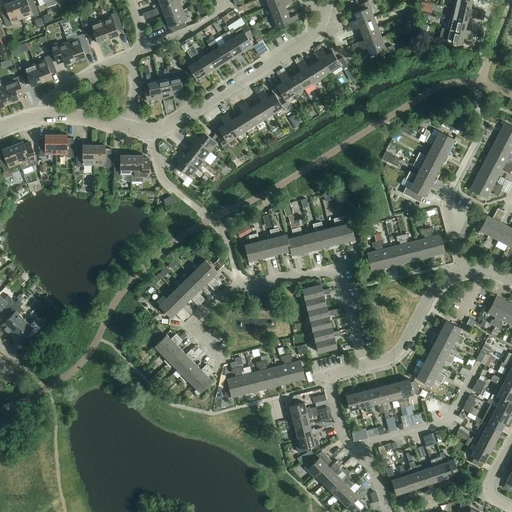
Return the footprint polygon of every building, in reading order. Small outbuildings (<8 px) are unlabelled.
[(22,19),(15,0),(4,4),(6,7),(0,9),(0,10),(6,27),(12,25),(11,22),(22,19)] [(15,0),(22,19),(32,15),(33,17),(39,14),(33,0),(15,0)] [(99,0),(95,2),(98,10),(104,7),(101,0),(99,0)] [(163,10),(165,16),(182,10),(178,0),(176,0),(157,8),(158,12),(163,10)] [(284,0),(267,7),(271,17),(287,11),(285,5),(292,2),(291,0),(284,0)] [(465,0),(454,0),(452,8),(484,16),(485,12),(470,8),(472,2),(465,0)] [(348,22),(350,26),(374,17),(368,1),(358,4),(360,10),(353,13),(356,19),(348,22)] [(420,10),(431,13),(433,5),(422,2),(420,10)] [(417,12),(415,6),(409,9),(411,14),(417,12)] [(452,8),(450,18),(467,23),(468,16),(483,20),(484,16),(452,8)] [(182,10),(165,16),(167,22),(163,24),(167,34),(186,26),(184,21),(186,20),(182,10)] [(287,11),(271,17),(275,28),(299,19),(297,14),(289,17),(287,11)] [(111,16),(101,20),(108,38),(118,34),(117,31),(123,29),(116,12),(110,14),(111,16)] [(48,15),(34,17),(35,24),(49,22),(48,15)] [(359,27),(361,33),(378,27),(374,17),(350,26),(351,30),(359,27)] [(450,18),(447,29),(472,35),(473,31),(465,29),(467,23),(450,18)] [(108,38),(101,20),(91,24),(90,22),(84,24),(90,41),(96,39),(98,42),(108,38)] [(233,28),(230,30),(243,51),(253,45),(248,38),(253,35),(246,23),(234,30),(233,28)] [(358,46),(358,47),(381,38),(378,27),(361,33),(364,40),(351,44),(352,48),(358,46)] [(462,44),(463,37),(471,39),(472,35),(447,29),(446,36),(442,35),(440,39),(462,44)] [(230,39),(225,43),(234,57),(243,51),(230,30),(229,31),(226,32),(230,39)] [(78,38),(68,42),(75,60),(85,56),(84,53),(90,51),(83,33),(77,36),(78,38)] [(381,38),(358,47),(359,50),(367,47),(369,54),(379,51),(381,56),(392,52),(390,46),(385,48),(381,38)] [(215,39),(211,41),(225,63),(234,57),(225,43),(219,46),(215,39)] [(212,51),(207,54),(216,69),(225,63),(211,41),(211,42),(208,44),(212,51)] [(75,60),(68,42),(58,46),(57,43),(51,46),(57,63),(63,61),(64,64),(75,60)] [(169,48),(170,54),(177,53),(175,46),(169,48)] [(194,47),(190,49),(207,75),(216,69),(207,54),(201,58),(194,47)] [(321,48),(318,50),(332,72),(341,66),(344,71),(349,68),(342,57),(337,60),(332,51),(326,55),(322,48),(321,48)] [(100,59),(105,58),(102,49),(97,51),(100,59)] [(207,75),(190,49),(187,51),(194,62),(188,66),(197,81),(207,75)] [(319,60),(313,63),(322,78),(332,72),(318,50),(315,53),(319,60)] [(45,59),(35,63),(42,82),(52,78),(51,74),(57,72),(50,55),(44,57),(45,59)] [(303,60),(300,62),(313,83),(322,78),(313,63),(308,67),(303,60)] [(301,71),(295,74),(304,89),(313,83),(300,62),(296,64),(301,71)] [(42,82),(35,63),(24,67),(24,65),(18,67),(24,84),(30,82),(31,86),(42,82)] [(170,66),(167,67),(167,70),(173,95),(184,93),(180,76),(179,71),(172,73),(171,69),(170,66)] [(165,79),(158,80),(162,97),(173,95),(167,70),(163,71),(165,79)] [(285,71),(282,73),(295,95),(304,89),(295,74),(289,78),(285,71)] [(276,86),(277,87),(286,101),(295,95),(282,73),(278,76),(282,82),(276,86)] [(162,97),(158,80),(152,82),(150,74),(145,75),(149,90),(144,91),(146,101),(162,97)] [(12,81),(1,85),(8,103),(19,99),(19,98),(24,96),(17,77),(11,79),(12,81)] [(0,106),(8,103),(1,85),(0,85),(0,106)] [(261,92),(260,92),(274,114),(288,105),(286,101),(277,87),(272,90),(274,93),(268,97),(264,90),(261,92)] [(261,101),(256,105),(265,120),(274,114),(260,92),(257,95),(261,101)] [(245,102),(242,104),(256,125),(265,120),(256,105),(250,108),(245,102)] [(243,113),(237,116),(246,131),(256,125),(242,104),(238,106),(243,113)] [(227,113),(224,115),(237,137),(246,131),(237,116),(231,120),(227,113)] [(219,141),(222,146),(237,137),(224,115),(220,117),(224,124),(218,128),(215,123),(210,126),(215,134),(219,141)] [(511,125),(505,122),(499,133),(511,140),(511,125)] [(407,134),(410,128),(404,125),(401,131),(407,134)] [(429,133),(427,137),(449,148),(452,143),(455,144),(457,140),(439,131),(436,137),(429,133)] [(193,132),(190,136),(210,152),(219,141),(215,134),(212,138),(204,132),(199,137),(193,132)] [(511,140),(499,133),(493,145),(510,153),(511,148),(511,140)] [(56,154),(56,134),(45,134),(45,138),(38,138),(38,156),(45,156),(45,154),(56,154)] [(67,134),(56,134),(56,154),(67,154),(67,156),(73,156),(73,138),(67,138),(67,134)] [(194,144),(190,149),(204,160),(210,152),(190,136),(188,139),(194,144)] [(432,145),(429,150),(447,160),(449,156),(446,154),(449,148),(427,137),(425,141),(432,145)] [(36,159),(30,142),(24,144),(23,141),(12,145),(19,163),(22,170),(37,164),(36,159)] [(163,152),(168,148),(164,143),(164,144),(163,143),(159,146),(160,147),(163,152)] [(82,164),(93,164),(93,145),(82,144),(82,148),(76,148),(76,166),(82,166),(82,164)] [(19,163),(12,145),(2,149),(3,152),(0,153),(0,162),(4,172),(10,169),(9,167),(19,163)] [(93,145),(93,164),(104,164),(104,166),(111,166),(111,148),(105,148),(105,145),(93,145)] [(493,145),(487,156),(511,169),(511,168),(511,162),(510,161),(509,163),(506,161),(510,153),(493,145)] [(179,149),(177,153),(197,169),(204,160),(190,149),(186,154),(179,149)] [(419,152),(417,156),(439,167),(442,162),(445,163),(447,160),(429,150),(426,156),(419,152)] [(393,162),(395,156),(384,151),(382,158),(393,162)] [(197,169),(177,153),(174,156),(181,161),(176,167),(178,168),(174,172),(184,181),(184,180),(187,176),(190,177),(197,169)] [(120,174),(131,174),(131,155),(120,155),(120,158),(114,158),(114,177),(120,177),(120,174)] [(131,174),(131,181),(142,181),(142,177),(149,177),(149,161),(142,161),(142,155),(131,155),(131,174)] [(422,164),(419,169),(437,179),(439,175),(436,173),(439,167),(417,156),(415,160),(422,164)] [(487,156),(481,167),(498,176),(502,168),(506,169),(505,171),(509,174),(511,169),(487,156)] [(481,167),(476,178),(500,191),(503,186),(498,184),(497,185),(494,183),(498,176),(481,167)] [(409,171),(407,175),(429,187),(432,181),(435,183),(437,179),(419,169),(416,175),(409,171)] [(429,187),(407,175),(405,179),(412,183),(410,188),(406,186),(402,193),(420,202),(423,196),(427,198),(429,194),(426,192),(429,187)] [(500,191),(476,178),(470,190),(486,198),(491,190),(494,192),(493,194),(498,196),(500,191)] [(309,206),(306,199),(300,200),(303,208),(309,206)] [(282,205),(286,217),(291,215),(288,204),(282,205)] [(479,230),(489,235),(496,220),(501,210),(497,208),(492,218),(486,215),(483,222),(479,221),(476,227),(479,229),(479,230)] [(489,235),(498,240),(506,225),(500,222),(505,212),(501,210),(496,220),(489,235)] [(342,216),(338,217),(344,241),(350,240),(351,243),(355,242),(350,223),(344,224),(342,216)] [(335,226),(329,228),(334,247),(339,246),(338,243),(344,241),(338,217),(333,219),(335,226)] [(321,222),(317,223),(323,247),(329,245),(330,249),(334,247),(329,228),(323,229),(321,222)] [(323,247),(317,223),(312,224),(314,232),(308,233),(313,253),(318,252),(317,248),(323,247)] [(498,240),(508,245),(511,236),(511,226),(511,228),(506,225),(498,240)] [(240,238),(252,231),(249,226),(237,233),(240,238)] [(300,227),(296,228),(302,252),(308,250),(309,254),(313,253),(308,233),(302,235),(300,227)] [(431,227),(426,229),(433,256),(445,252),(440,234),(431,237),(430,233),(432,232),(431,227)] [(278,228),(274,229),(280,253),(286,251),(287,255),(291,254),(291,253),(287,239),(288,238),(286,234),(280,236),(278,228)] [(293,237),(288,238),(287,239),(291,253),(291,254),(292,258),(297,257),(296,254),(302,252),(296,228),(292,229),(293,237)] [(271,238),(265,239),(270,259),(275,258),(274,254),(280,253),(274,229),(269,230),(271,238)] [(424,238),(416,241),(420,259),(433,256),(426,229),(420,230),(421,235),(423,235),(424,238)] [(257,233),(253,234),(259,258),(265,256),(266,260),(270,259),(265,239),(259,241),(257,233)] [(407,233),(401,235),(408,262),(420,259),(416,241),(407,243),(406,239),(408,238),(407,233)] [(259,258),(253,234),(249,235),(251,243),(244,245),(248,259),(249,264),(254,263),(253,260),(259,258)] [(400,245),(391,247),(396,265),(408,262),(401,235),(396,236),(397,241),(399,241),(400,245)] [(382,240),(377,241),(384,268),(396,265),(391,247),(383,249),(382,245),(384,245),(382,240)] [(384,268),(377,241),(371,242),(373,247),(375,247),(376,251),(367,253),(371,271),(384,268)] [(244,245),(237,247),(241,261),(248,259),(244,245)] [(220,258),(214,264),(219,269),(225,264),(220,258)] [(205,260),(197,267),(217,287),(220,284),(212,276),(217,271),(205,260)] [(197,267),(190,275),(201,287),(206,282),(214,290),(217,287),(197,267)] [(190,275),(182,282),(201,302),(205,299),(197,291),(201,287),(190,275)] [(182,282),(174,290),(186,302),(190,298),(198,305),(201,302),(182,282)] [(302,289),(306,308),(326,303),(324,295),(323,290),(321,284),(318,285),(314,286),(302,289)] [(174,290),(167,298),(186,317),(189,314),(181,306),(186,302),(174,290)] [(0,308),(1,308),(6,312),(18,299),(15,302),(8,295),(4,299),(0,295),(0,308)] [(489,324),(494,326),(507,302),(496,296),(487,312),(495,317),(493,320),(492,319),(489,324)] [(186,317),(167,298),(159,305),(170,317),(175,313),(183,321),(186,317)] [(1,326),(10,335),(25,320),(19,314),(23,309),(20,306),(23,304),(18,299),(6,312),(10,316),(1,326)] [(502,320),(510,324),(511,319),(511,304),(507,302),(494,326),(499,329),(502,324),(500,324),(502,320)] [(306,308),(312,329),(331,324),(329,316),(328,311),(326,303),(306,308)] [(444,324),(441,330),(463,341),(465,337),(458,334),(461,328),(443,318),(441,323),(444,324)] [(25,320),(10,335),(17,343),(27,333),(31,337),(41,327),(33,320),(29,324),(25,320)] [(334,348),(337,347),(334,337),(333,332),(331,324),(312,329),(318,352),(330,349),(334,348)] [(150,334),(157,341),(164,334),(158,327),(150,334)] [(435,334),(433,338),(451,347),(454,342),(461,345),(463,341),(441,330),(438,335),(435,334)] [(158,349),(162,354),(179,337),(176,334),(171,339),(166,334),(152,348),(155,352),(158,349)] [(164,361),(167,364),(181,350),(177,345),(182,340),(179,337),(162,354),(166,358),(164,361)] [(431,349),(453,360),(457,362),(459,359),(448,353),(451,347),(433,338),(431,342),(434,343),(431,349)] [(484,344),(481,350),(488,354),(491,348),(484,344)] [(306,353),(304,345),(297,347),(299,355),(306,353)] [(173,364),(177,369),(194,352),(191,349),(186,354),(181,350),(167,364),(170,367),(173,364)] [(425,353),(423,357),(441,366),(444,361),(451,364),(453,360),(431,349),(428,355),(425,353)] [(476,360),(488,367),(493,357),(480,351),(476,360)] [(179,376),(182,379),(197,365),(192,360),(197,355),(194,352),(177,369),(182,373),(179,376)] [(291,353),(286,355),(292,382),(305,378),(300,360),(291,363),(290,359),(292,358),(291,353)] [(284,364),(276,367),(280,385),(292,382),(286,355),(280,356),(281,361),(283,361),(284,364)] [(241,357),(235,358),(235,362),(236,366),(243,364),(241,357)] [(424,363),(421,368),(443,379),(445,376),(438,372),(441,366),(423,357),(421,361),(424,363)] [(267,359),(261,361),(268,388),(280,385),(276,367),(267,369),(266,365),(268,364),(267,359)] [(260,371),(251,373),(256,391),(268,388),(261,361),(256,362),(257,367),(259,367),(260,371)] [(504,371),(503,374),(511,379),(511,367),(502,362),(500,366),(502,367),(501,369),(504,371)] [(188,380),(192,384),(210,367),(206,364),(201,369),(197,365),(182,379),(185,382),(188,380)] [(242,366),(237,367),(244,394),(256,391),(251,373),(243,375),(242,371),(243,371),(242,366)] [(210,367),(192,384),(197,389),(194,391),(198,395),(212,381),(207,376),(213,371),(210,367)] [(244,394),(237,367),(231,368),(233,373),(234,373),(235,377),(226,379),(231,397),(244,394)] [(443,379),(421,368),(418,374),(415,372),(413,376),(431,386),(434,380),(441,384),(443,380),(443,379)] [(14,377),(19,381),(19,382),(24,377),(19,372),(14,377)] [(491,380),(498,384),(511,391),(511,379),(503,374),(500,378),(495,375),(493,376),(491,380)] [(443,379),(443,380),(451,384),(453,381),(445,376),(443,379)] [(409,379),(398,382),(405,407),(409,406),(407,400),(408,400),(407,395),(413,394),(410,383),(409,379)] [(398,382),(388,385),(392,399),(397,398),(398,402),(399,402),(403,415),(407,414),(405,407),(398,382)] [(419,393),(417,386),(414,382),(410,383),(413,394),(419,393)] [(493,394),(496,396),(496,395),(510,402),(511,398),(511,391),(498,384),(492,394),(493,394)] [(377,387),(384,412),(386,420),(390,419),(386,405),(387,405),(386,401),(392,399),(388,385),(377,387)] [(380,413),(384,412),(377,387),(367,390),(371,405),(376,403),(377,407),(378,407),(380,413)] [(371,405),(367,390),(356,393),(360,407),(365,406),(366,413),(372,411),(371,405)] [(349,410),(360,407),(356,393),(346,396),(349,410)] [(498,403),(496,407),(495,407),(509,414),(511,408),(511,402),(510,402),(496,395),(496,396),(493,401),(498,403)] [(289,406),(292,417),(317,411),(316,407),(310,408),(306,409),(304,402),(289,406)] [(490,404),(485,414),(504,424),(509,414),(495,407),(496,407),(490,404)] [(292,417),(295,427),(309,424),(308,418),(310,418),(311,418),(312,416),(318,415),(317,411),(292,417)] [(331,413),(320,415),(321,421),(332,418),(331,413)] [(474,420),(476,421),(499,433),(504,424),(485,414),(482,420),(476,417),(474,420)] [(479,430),(477,434),(494,443),(499,433),(476,421),(474,425),(477,426),(476,428),(479,430)] [(295,427),(297,438),(312,434),(322,432),(321,428),(315,429),(313,428),(312,429),(311,429),(309,424),(295,427)] [(312,434),(297,438),(294,439),(298,452),(307,450),(306,447),(313,446),(313,448),(319,447),(317,440),(314,441),(312,434)] [(468,437),(467,441),(489,452),(494,443),(477,434),(475,438),(472,436),(471,438),(468,437)] [(489,452),(467,441),(465,444),(470,447),(470,448),(474,450),(471,456),(474,457),(471,463),(480,467),(483,462),(484,463),(489,452)] [(422,447),(416,449),(419,458),(425,456),(422,447)] [(310,450),(301,455),(304,460),(313,454),(310,450)] [(316,476),(327,465),(331,461),(322,451),(312,457),(315,460),(312,464),(310,462),(304,468),(314,478),(316,476)] [(443,452),(440,453),(448,477),(458,474),(453,459),(447,461),(446,457),(445,457),(443,452)] [(438,465),(433,466),(438,481),(448,477),(440,453),(436,454),(437,460),(436,460),(438,465)] [(316,476),(324,483),(342,465),(337,460),(330,468),(327,465),(316,476)] [(408,462),(410,468),(417,487),(427,484),(422,470),(420,464),(415,466),(413,461),(408,462)] [(324,483),(331,491),(348,474),(346,476),(339,468),(342,465),(324,483)] [(401,473),(402,477),(407,491),(417,487),(410,468),(408,468),(408,470),(404,471),(402,465),(399,466),(401,473)] [(433,466),(422,470),(427,484),(438,481),(433,466)] [(391,467),(385,469),(389,481),(391,480),(396,494),(407,491),(402,477),(395,479),(391,467)] [(339,499),(350,488),(358,480),(356,478),(351,483),(349,480),(351,478),(348,474),(331,491),(339,499)] [(339,499),(346,506),(365,488),(362,485),(354,493),(350,488),(339,499)] [(365,488),(346,506),(352,511),(356,511),(358,510),(365,504),(361,499),(364,496),(363,496),(368,491),(365,488)]
